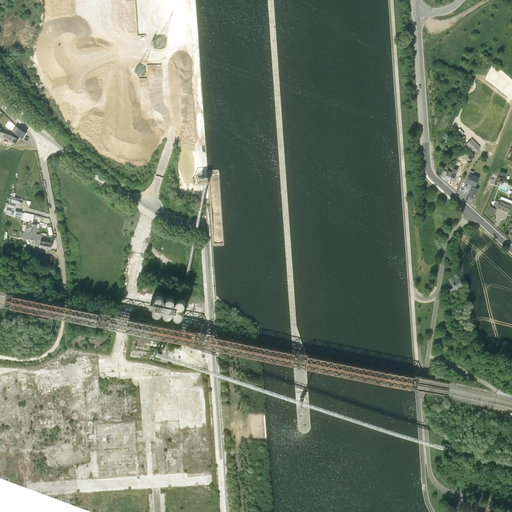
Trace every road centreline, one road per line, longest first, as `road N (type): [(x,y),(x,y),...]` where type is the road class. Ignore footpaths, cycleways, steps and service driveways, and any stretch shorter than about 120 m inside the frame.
road 1 (unclassified): [(222,511),(204,230),(148,209),(46,139)]
road 2 (unclassified): [(437,293),(422,399),(430,474),(445,492),(502,511)]
road 3 (residential): [(416,13),(427,165),(469,211)]
road 4 (residential): [(46,139),(42,155),(65,283)]
road 5 (track): [(65,283),(54,348),(35,359),(0,358)]
